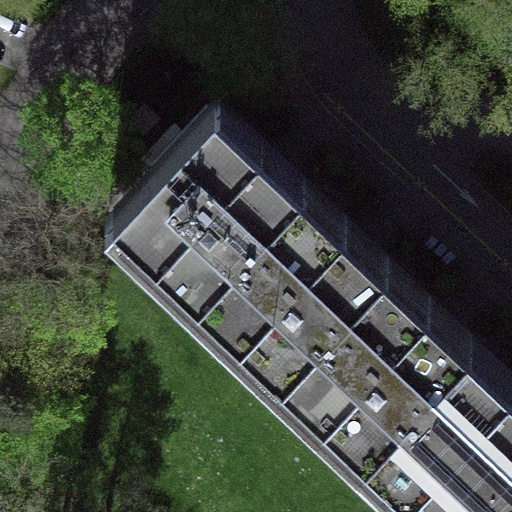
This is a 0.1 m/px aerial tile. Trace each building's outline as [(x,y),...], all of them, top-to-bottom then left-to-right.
[(114,203),(198,282),(300,174),(286,161),(216,94),(114,203)] [(370,239),(300,174),(198,282),(282,360),(384,252),(370,239)] [(454,318),(384,252),(282,360),(366,439),(468,331),(454,318)] [(511,372),(468,331),(366,439),(443,511),(455,511),(511,451),(511,372)] [(511,511),(511,451),(455,511),(511,511)]
